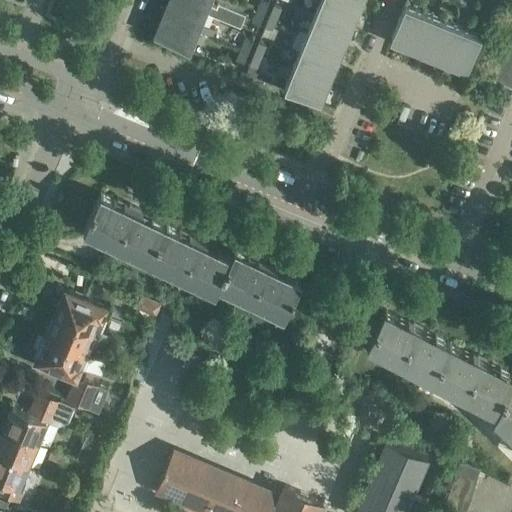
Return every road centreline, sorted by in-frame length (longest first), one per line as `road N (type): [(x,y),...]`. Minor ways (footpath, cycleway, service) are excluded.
road 1 (residential): [(71,118),(219,180),(309,199)]
road 2 (residential): [(309,199),(236,142),(98,85)]
road 3 (residential): [(511,282),(309,199)]
road 4 (residential): [(0,277),(71,118)]
road 5 (residential): [(309,199),(365,68)]
